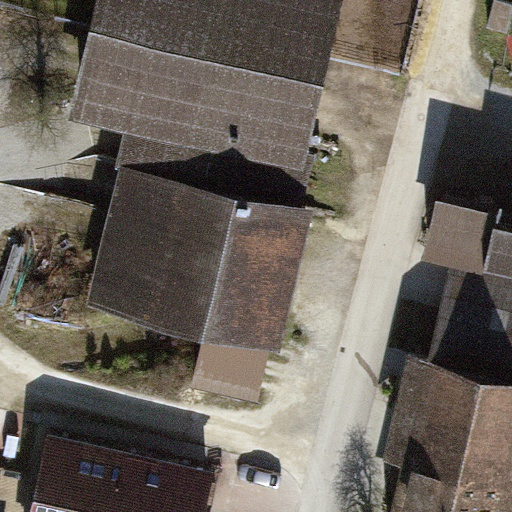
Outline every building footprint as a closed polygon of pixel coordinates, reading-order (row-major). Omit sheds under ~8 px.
[(325,57),(338,0),(98,0),(95,16),(72,115),(127,128),(300,168),(325,57)] [(87,300),(273,343),(313,171),(300,168),(127,128),(87,300)] [(511,217),(438,201),(427,252),(456,259),(435,356),(511,372),(511,217)] [(511,511),(511,372),(435,356),(408,350),(372,511),(511,511)] [(210,511),(222,466),(51,426),(29,511),(210,511)]
